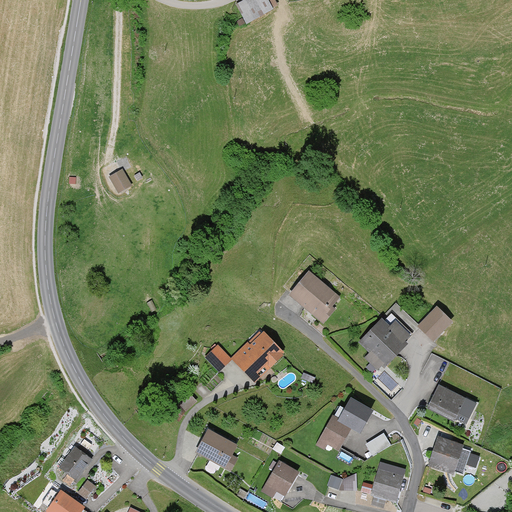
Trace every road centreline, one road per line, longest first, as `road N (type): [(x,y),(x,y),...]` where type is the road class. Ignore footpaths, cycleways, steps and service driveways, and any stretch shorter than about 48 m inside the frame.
road 1 (secondary): [(80,0),(44,234),(53,321),(73,370),(121,439),(218,511)]
road 2 (track): [(119,0),(111,160)]
road 3 (residential): [(401,416),(283,312)]
